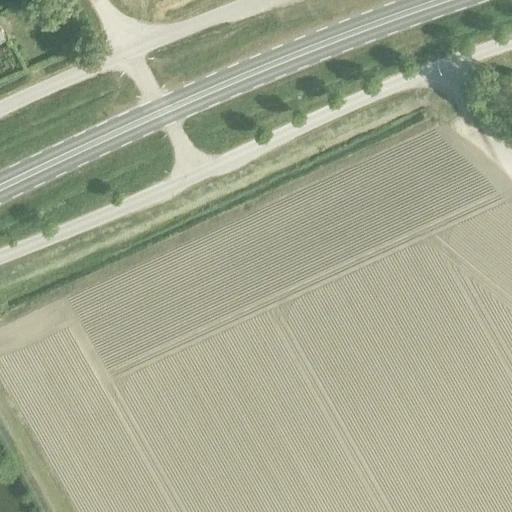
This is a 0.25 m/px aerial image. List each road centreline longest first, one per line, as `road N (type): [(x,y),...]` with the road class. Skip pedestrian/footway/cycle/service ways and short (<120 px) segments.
road 1 (unclassified): [(0,258),(511,42)]
road 2 (secondary): [(0,190),(163,111),(452,0)]
road 3 (unclassified): [(264,0),(0,109)]
